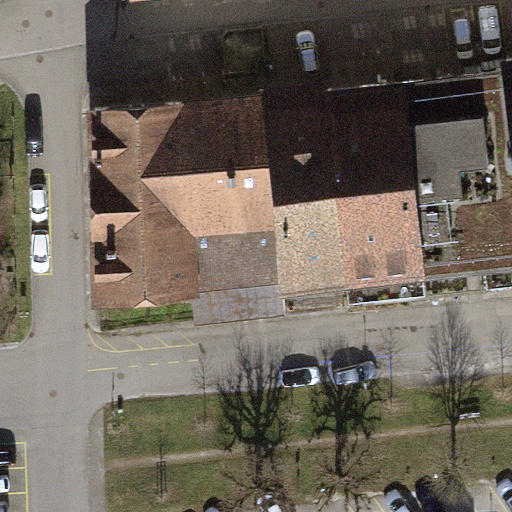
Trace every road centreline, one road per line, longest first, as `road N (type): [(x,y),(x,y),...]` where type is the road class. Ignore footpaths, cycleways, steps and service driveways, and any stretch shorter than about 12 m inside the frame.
road 1 (residential): [(59,47),(511,1)]
road 2 (residential): [(68,371),(511,327)]
road 3 (residential): [(68,371),(59,47)]
road 4 (residential): [(66,511),(68,371)]
